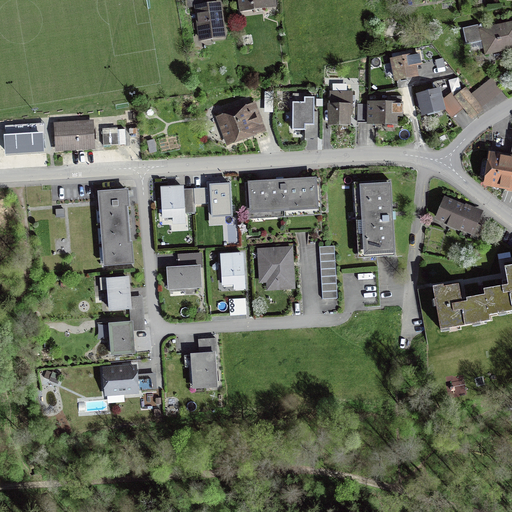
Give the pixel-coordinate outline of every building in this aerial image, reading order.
[(185,0),(186,8),(194,7),(199,42),(226,38),(221,2),(208,4),(207,0),(185,0)] [(237,0),(239,12),(277,7),(275,0),(237,0)] [(483,49),(485,56),(511,49),(511,21),(482,28),(481,24),(462,28),(466,45),(468,44),(470,52),(483,49)] [(389,59),(394,82),(419,77),(417,67),(422,66),(420,53),(389,59)] [(445,67),(444,58),(435,60),(437,69),(445,67)] [(482,108),(503,91),(492,77),(471,94),(466,87),(454,97),(463,109),(472,120),(484,110),(482,108)] [(353,95),(353,91),(347,91),(347,84),(332,84),(332,91),(330,91),(330,104),(327,104),(327,126),(351,126),(351,116),(353,116),(353,101),(356,101),(356,95),(353,95)] [(440,88),(416,95),(422,117),(445,111),(443,100),(440,88)] [(463,109),(454,97),(451,93),(443,100),(445,111),(452,119),(463,109)] [(305,139),(318,139),(318,112),(314,112),(314,98),(305,98),(305,94),(293,94),(292,131),(305,131),(305,139)] [(402,102),(402,96),(387,96),(387,102),(367,102),(367,104),(367,122),(367,125),(398,126),(398,117),(403,117),(403,102),(402,102)] [(256,102),(215,117),(227,146),(267,131),(256,102)] [(367,122),(367,104),(357,104),(357,122),(367,122)] [(95,150),(93,120),(53,123),(55,152),(95,150)] [(117,130),(117,128),(102,129),(102,132),(101,132),(101,135),(103,135),(103,146),(118,145),(117,130)] [(118,145),(126,144),(125,129),(117,130),(118,145)] [(42,133),(5,136),(6,155),(43,153),(42,133)] [(149,154),(157,152),(154,139),(146,141),(149,154)] [(489,152),(483,187),(511,191),(511,145),(510,156),(489,152)] [(317,179),(317,178),(284,180),(284,177),(280,178),(276,178),(276,180),(248,182),(248,183),(245,183),(247,220),(322,216),(320,179),(317,179)] [(394,256),(395,256),(393,220),(396,220),(396,214),(396,212),(392,212),(391,184),(390,184),(390,181),(354,183),(358,259),(394,257),(394,256)] [(185,213),(195,213),(194,189),(184,189),(184,186),(169,187),(160,187),(162,219),(172,218),(173,225),(186,224),(185,213)] [(103,268),(134,266),(132,242),(131,242),(130,224),(128,208),(130,208),(129,197),(134,196),(133,190),(128,191),(128,190),(98,192),(103,268)] [(477,241),(483,226),(478,224),(484,211),(466,204),(465,205),(444,197),(435,220),(447,226),(446,227),(459,233),(460,231),(471,235),(470,238),(477,241)] [(64,209),(56,210),(56,218),(65,217),(64,209)] [(267,291),(296,290),(294,264),(293,246),(257,248),(259,284),(266,283),(267,291)] [(319,247),(322,300),(329,299),(337,299),(334,246),(319,247)] [(202,253),(177,255),(178,268),(201,266),(201,268),(203,268),(202,253)] [(220,255),(222,286),(224,286),(224,290),(233,289),(233,290),(235,290),(235,292),(244,292),(244,290),(245,290),(244,254),(220,255)] [(483,290),(484,295),(465,298),(466,302),(463,302),(461,303),(458,285),(443,287),(442,285),(432,287),(440,331),(490,321),(489,316),(511,311),(511,265),(504,267),(507,285),(483,290)] [(201,268),(201,266),(178,268),(166,268),(167,291),(202,289),(201,268)] [(108,301),(109,313),(129,311),(132,311),(131,297),(130,293),(129,277),(107,279),(107,277),(99,278),(100,292),(98,292),(99,301),(108,301)] [(143,296),(131,297),(132,311),(129,311),(130,322),(133,322),(134,331),(146,331),(143,296)] [(238,316),(246,315),(245,299),(229,299),(230,316),(238,316)] [(108,324),(111,357),(136,355),(134,339),(134,331),(133,322),(130,322),(108,324)] [(192,391),(218,389),(216,355),(217,355),(216,338),(206,339),(198,339),(199,354),(190,355),(190,356),(184,356),(184,369),(191,368),(192,391)] [(105,397),(139,394),(138,379),(137,365),(102,368),(105,397)] [(61,376),(52,372),(52,373),(46,371),(44,378),(49,380),(49,381),(58,385),(61,376)]
